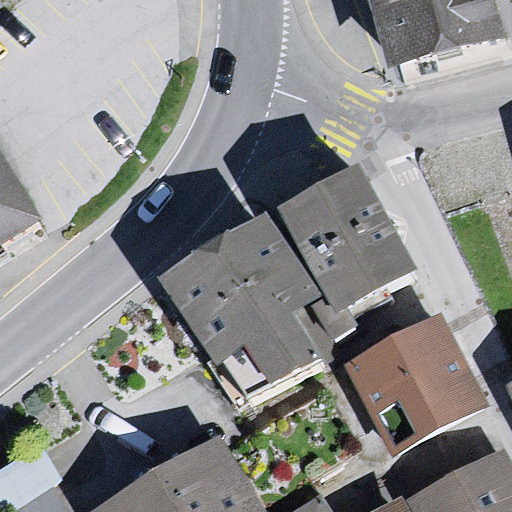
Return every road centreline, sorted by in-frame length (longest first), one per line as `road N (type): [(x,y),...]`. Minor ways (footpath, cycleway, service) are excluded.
road 1 (residential): [(0,359),(180,204),(220,151),(245,81)]
road 2 (residential): [(511,389),(373,128)]
road 3 (residential): [(373,128),(511,90)]
road 4 (residential): [(245,81),(373,128)]
